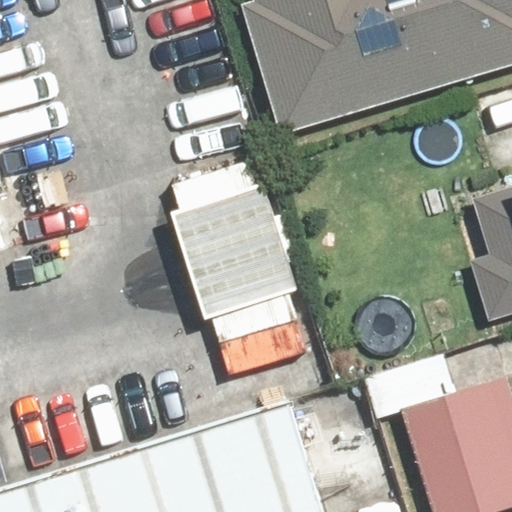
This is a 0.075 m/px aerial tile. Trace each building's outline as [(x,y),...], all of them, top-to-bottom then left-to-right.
[(511,0),(243,0),(286,136),(511,65),(511,0)] [(264,172),(173,202),(208,308),(299,279),(264,172)] [(511,179),(454,196),(487,312),(511,304),(511,179)] [(0,241),(8,239),(0,213),(0,241)] [(388,420),(417,511),(511,511),(511,427),(499,385),(388,420)] [(0,511),(305,511),(273,410),(0,494),(0,511)] [(403,511),(398,495),(348,511),(403,511)]
